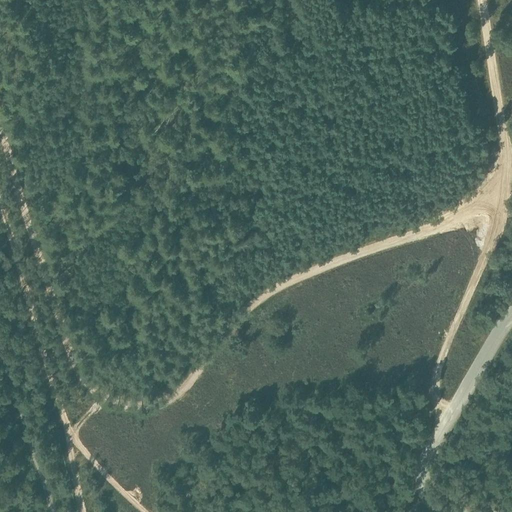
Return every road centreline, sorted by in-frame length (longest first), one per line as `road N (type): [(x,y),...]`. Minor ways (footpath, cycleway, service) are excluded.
road 1 (track): [(480,0),(505,151),(503,184),(480,205),(261,299),(188,382),(162,403),(132,411),(100,400),(81,372),(0,110)]
road 2 (track): [(0,190),(68,434),(143,511)]
road 3 (track): [(503,184),(501,219),(434,379),(432,406),(444,421)]
road 4 (track): [(100,400),(68,434),(82,511)]
